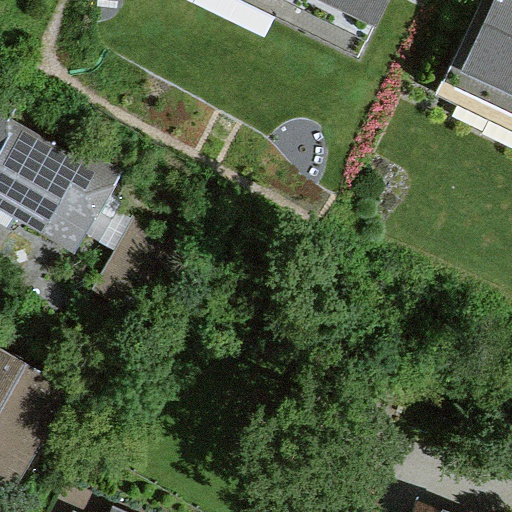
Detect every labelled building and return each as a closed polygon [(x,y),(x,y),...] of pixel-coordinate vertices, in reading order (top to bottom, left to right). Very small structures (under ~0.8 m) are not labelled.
[(281,0),(368,39),(385,0),(281,0)] [(511,0),(499,0),(461,81),(511,104),(511,0)] [(107,151),(0,95),(0,201),(64,235),(107,151)] [(81,388),(0,340),(0,476),(21,489),(81,388)] [(470,511),(423,498),(419,511),(470,511)]
